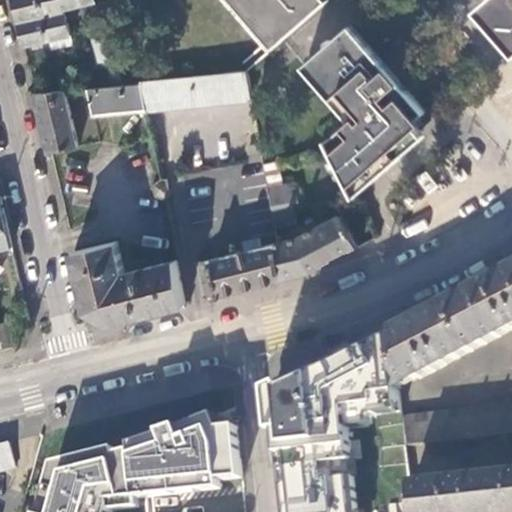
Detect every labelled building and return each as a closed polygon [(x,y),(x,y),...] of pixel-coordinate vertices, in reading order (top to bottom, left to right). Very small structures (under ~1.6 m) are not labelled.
[(11,0),(17,22),(70,9),(97,2),(95,0),(11,0)] [(328,0),(247,0),(283,41),(330,1),(328,0)] [(511,0),(489,0),(479,9),(511,46),(511,0)] [(21,37),(23,47),(49,41),(69,35),(71,35),(66,17),(72,15),(70,9),(17,22),(21,37)] [(352,27),(305,68),(352,121),(329,141),(358,196),(425,137),(418,129),(424,124),(419,119),(427,112),(367,43),(352,27)] [(111,84),(121,83),(105,29),(89,34),(99,68),(107,68),(111,84)] [(69,35),(49,41),(50,49),(71,44),(69,35)] [(148,110),(252,99),(248,71),(142,81),(148,108),(148,110)] [(148,108),(142,81),(121,83),(111,84),(88,86),(93,112),(148,108)] [(44,125),(51,152),(78,146),(65,90),(36,93),(44,125)] [(251,162),(263,160),(260,145),(248,147),(251,162)] [(170,195),(166,178),(162,179),(154,183),(156,195),(166,199),(170,195)] [(295,185),(268,190),(274,228),(296,224),(292,202),(298,201),(295,185)] [(0,197),(0,250),(13,247),(5,214),(2,197),(0,197)] [(310,273),(359,248),(343,216),(298,239),(277,244),(283,280),(310,273)] [(205,300),(283,280),(277,244),(260,247),(258,239),(245,242),(247,251),(199,263),(205,300)] [(137,317),(188,304),(179,260),(124,274),(116,241),(75,252),(79,268),(89,310),(106,307),(110,323),(111,323),(137,317)] [(391,333),(392,338),(399,389),(411,383),(511,330),(511,404),(403,417),(407,446),(430,443),(464,440),(505,435),(511,434),(511,269),(493,279),(421,318),(406,326),(391,333)] [(10,321),(0,324),(0,352),(17,349),(10,321)] [(319,367),(266,388),(283,511),(415,511),(412,484),(407,446),(403,417),(399,389),(392,338),(391,333),(352,351),(319,367)] [(112,511),(113,510),(112,501),(222,489),(221,481),(242,478),(239,452),(236,427),(222,428),(216,413),(174,429),(132,443),(132,450),(118,454),(117,448),(56,463),(42,511),(112,511)] [(465,451),(464,440),(430,443),(431,455),(465,451)] [(0,511),(0,470),(16,467),(10,441),(0,443),(0,511)] [(511,511),(511,473),(412,484),(415,511),(511,511)]
